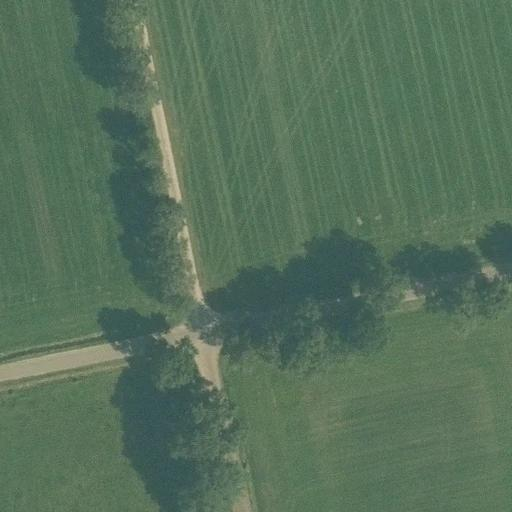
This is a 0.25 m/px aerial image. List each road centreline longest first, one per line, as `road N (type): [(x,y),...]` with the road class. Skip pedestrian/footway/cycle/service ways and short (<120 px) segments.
road 1 (unclassified): [(201,333),(132,0)]
road 2 (unclassified): [(201,333),(511,271)]
road 3 (unclassified): [(0,372),(201,333)]
road 4 (unclassified): [(241,511),(201,333)]
